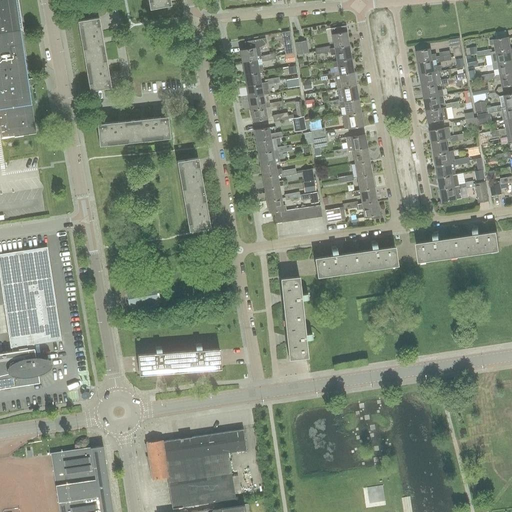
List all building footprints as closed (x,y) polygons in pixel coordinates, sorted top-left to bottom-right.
[(0,0),(0,130),(11,129),(11,131),(34,128),(27,86),(30,86),(29,79),(28,79),(21,31),(23,31),(18,0),(0,0)] [(171,5),(170,0),(148,0),(150,9),(171,5)] [(78,21),(84,56),(105,52),(99,17),(78,21)] [(349,45),(345,23),(330,26),(334,48),(349,45)] [(509,37),(490,40),(491,45),(495,45),(496,51),(496,52),(510,49),(508,37),(509,37)] [(261,47),(267,43),(266,38),(245,42),(246,49),(240,50),(242,62),(257,60),(261,59),(261,56),(259,47),(261,47)] [(459,38),(449,40),(450,47),(452,47),(460,45),(459,38)] [(309,53),(307,41),(296,43),(298,55),(309,53)] [(287,54),(294,53),(293,45),(286,46),(287,54)] [(349,45),(334,48),(330,49),(331,52),(330,52),(331,55),(335,54),(337,61),(351,59),(349,45)] [(462,55),(460,45),(452,47),(454,56),(454,57),(461,55),(462,55)] [(476,47),(466,48),(468,55),(478,54),(477,52),(476,47)] [(436,54),(431,54),(430,48),(416,51),(418,63),(433,60),(433,61),(437,60),(437,62),(444,61),(443,56),(437,57),(436,54)] [(511,60),(511,59),(510,49),(496,52),(496,51),(492,52),(491,49),(484,51),(485,56),(491,55),(493,64),(511,60)] [(111,87),(105,52),(84,56),(90,91),(111,87)] [(262,62),(261,59),(257,60),(242,62),(244,74),(259,72),(263,71),(262,62)] [(354,72),(351,59),(337,61),(332,62),(333,67),(338,67),(339,74),(339,75),(354,72)] [(441,65),(434,66),(433,61),(433,60),(418,63),(420,75),(435,72),(439,72),(442,71),(441,65)] [(511,60),(493,64),(494,70),(499,69),(500,75),(511,72),(511,60)] [(291,74),(297,73),(296,66),(289,67),(291,74)] [(309,76),(308,68),(301,69),(302,77),(309,76)] [(261,83),(259,72),(244,74),(246,86),(261,83)] [(356,86),(354,72),(339,75),(339,74),(335,75),(335,78),(337,89),(342,88),(356,86)] [(441,81),(439,72),(435,72),(420,75),(422,87),(437,84),(441,84),(441,86),(448,85),(447,79),(441,81)] [(511,72),(500,75),(496,75),(496,73),(489,74),(489,79),(496,78),(497,81),(501,80),(503,87),(511,85),(511,72)] [(312,88),(311,80),(303,81),(304,89),(312,88)] [(263,95),(261,83),(246,86),(249,98),(263,95)] [(438,91),(437,84),(422,87),(424,99),(443,95),(442,90),(438,91)] [(344,102),(359,99),(356,86),(342,88),(337,89),(339,100),(340,102),(344,101),(344,102)] [(489,94),(488,86),(472,88),(474,96),(489,94)] [(268,94),(263,95),(249,98),(251,110),(265,107),(269,106),(269,104),(268,94)] [(475,104),(486,102),(484,94),(474,96),(475,104)] [(445,104),(443,95),(424,99),(426,110),(445,107),(446,109),(447,109),(453,108),(452,103),(445,104)] [(307,108),(316,107),(314,96),(305,97),(307,108)] [(361,112),(359,99),(344,102),(344,101),(340,102),(340,105),(341,108),(345,107),(346,115),(361,112)] [(487,110),(486,102),(475,104),(476,112),(487,110)] [(511,118),(511,106),(506,107),(502,108),(501,105),(495,107),(495,112),(502,110),(504,120),(511,118)] [(267,119),(265,107),(251,110),(253,122),(267,119)] [(449,119),(447,109),(446,109),(445,107),(426,110),(428,122),(449,119)] [(346,115),(342,115),(345,129),(363,126),(361,112),(346,115)] [(479,125),(478,117),(474,118),(473,112),(465,113),(467,128),(479,125)] [(288,120),(287,113),(273,115),(274,122),(288,120)] [(170,137),(168,116),(132,120),(135,141),(170,137)] [(306,130),(305,122),(304,118),(304,117),(300,117),(293,119),(295,132),(306,130)] [(135,141),(132,120),(97,124),(100,145),(135,141)] [(282,132),(270,134),(269,127),(254,130),(256,142),(271,139),(283,137),(282,132)] [(311,130),(312,139),(326,137),(325,127),(311,130)] [(430,130),(431,136),(432,142),(447,140),(444,128),(430,130)] [(511,130),(506,132),(506,129),(499,130),(500,135),(507,134),(508,144),(511,143),(511,130)] [(367,148),(365,136),(365,134),(350,136),(350,137),(346,138),(347,148),(341,150),(342,155),(349,153),(348,151),(353,150),(367,148)] [(328,146),(326,137),(312,139),(314,148),(320,147),(328,146)] [(277,145),(272,146),(271,139),(256,142),(258,154),(273,151),(277,151),(277,148),(277,145)] [(449,152),(449,151),(447,140),(432,142),(434,154),(449,152)] [(369,161),(367,148),(353,150),(355,164),(369,161)] [(274,158),(273,151),(258,154),(260,165),(275,163),(275,164),(280,162),(279,157),(274,158)] [(455,160),(454,157),(453,151),(449,151),(449,152),(434,154),(436,166),(451,164),(455,163),(455,165),(463,164),(462,159),(455,160)] [(177,161),(183,196),(204,192),(198,158),(177,161)] [(372,174),(369,161),(355,164),(357,177),(372,174)] [(276,169),(275,164),(275,163),(260,165),(263,177),(277,175),(281,174),(281,172),(282,171),(282,168),(276,169)] [(455,169),(452,169),(451,164),(436,166),(438,178),(456,175),(455,169)] [(312,168),(302,170),(303,173),(304,181),(314,179),(312,168)] [(475,171),(477,181),(484,179),(482,170),(479,171),(475,171)] [(374,188),(372,174),(357,177),(360,190),(374,188)] [(457,174),(456,175),(438,178),(440,190),(459,186),(460,189),(467,188),(466,183),(459,184),(457,174)] [(279,186),(277,175),(263,177),(265,189),(279,186)] [(487,194),(485,182),(475,184),(477,196),(487,194)] [(500,184),(490,185),(492,198),(502,196),(500,184)] [(281,198),(279,186),(265,189),(267,201),(281,198)] [(462,198),(460,189),(459,186),(440,190),(443,202),(457,199),(462,198)] [(377,201),(374,188),(360,190),(353,191),(354,197),(361,196),(362,203),(362,204),(377,201)] [(210,227),(204,192),(183,196),(189,231),(210,227)] [(309,193),(311,203),(319,202),(317,192),(309,193)] [(284,210),(281,198),(267,201),(269,213),(274,212),(280,211),(284,210)] [(362,204),(362,203),(358,204),(358,207),(359,210),(363,209),(364,217),(379,215),(377,201),(362,204)] [(341,220),(339,208),(326,210),(328,222),(341,220)] [(499,250),(497,232),(479,234),(478,227),(473,228),(474,235),(457,237),(459,256),(499,250)] [(459,256),(457,237),(440,240),(439,233),(433,234),(434,241),(417,243),(420,261),(459,256)] [(397,265),(395,246),(377,249),(376,242),(371,243),(372,250),(355,252),(357,271),(397,265)] [(47,247),(0,253),(0,277),(11,348),(61,340),(47,247)] [(357,271),(355,252),(338,255),(337,248),(331,249),(332,256),(315,258),(318,276),(357,271)] [(301,294),(299,277),(281,278),(285,319),(303,317),(302,299),(308,299),(308,293),(301,294)] [(130,307),(160,302),(157,285),(127,290),(130,307)] [(305,334),(303,317),(285,319),(289,359),(308,357),(306,339),(312,339),(312,333),(305,334)] [(220,367),(219,349),(202,350),(201,344),(196,344),(196,351),(179,352),(180,370),(220,367)] [(0,350),(0,389),(39,384),(38,372),(46,368),(51,361),(47,355),(34,353),(34,345),(0,350)] [(180,370),(179,352),(162,353),(161,347),(156,347),(156,354),(139,355),(140,373),(180,370)] [(232,476),(228,452),(246,450),(243,429),(163,442),(163,440),(147,442),(153,480),(168,477),(169,486),(173,508),(235,499),(232,476)] [(91,448),(88,448),(51,453),(52,462),(55,478),(59,511),(113,511),(105,454),(103,446),(91,447),(91,448)] [(369,486),(370,502),(387,501),(386,485),(369,486)]
